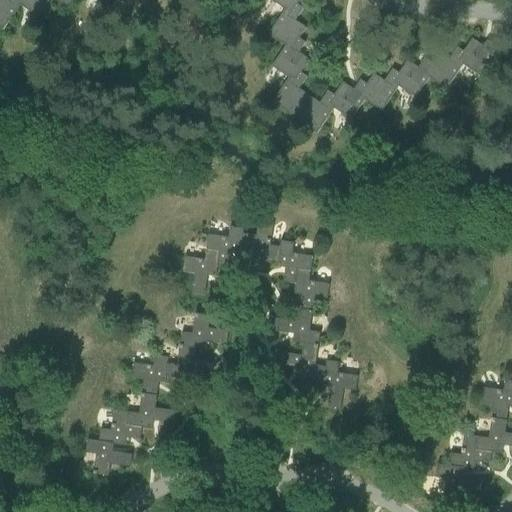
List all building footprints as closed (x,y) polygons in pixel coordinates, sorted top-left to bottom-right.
[(7,0),(7,1),(4,0),(0,0),(0,28),(4,31),(20,7),(37,18),(49,0),(7,0)] [(52,0),(68,11),(74,0),(52,0)] [(289,51),(296,40),(303,30),(293,23),(302,9),(295,5),(298,0),(269,0),(284,10),(282,13),(268,35),(284,47),(289,51)] [(289,51),(284,47),(283,49),(270,69),(287,80),(270,105),(293,120),(308,98),(298,90),(307,77),(300,72),(307,61),(297,55),(303,45),(296,40),(289,51)] [(437,56),(430,66),(423,76),(428,80),(429,79),(446,90),(461,68),(478,80),(497,52),(485,44),(481,50),(471,43),(464,53),(457,49),(447,63),(437,56)] [(423,76),(430,66),(423,61),(417,71),(407,64),(399,75),(392,70),(383,84),(373,77),(366,87),(359,98),(364,101),(364,100),(382,112),(397,90),(398,87),(415,99),(427,82),(428,80),(423,76)] [(319,105),(308,98),(293,120),(316,136),(332,111),(349,122),(364,101),(359,98),(366,87),(359,82),(352,92),(342,85),(335,96),(328,91),(319,105)] [(255,238),(241,236),(240,249),(253,250),(252,259),(277,262),(278,249),(269,247),(272,227),(256,225),(255,238)] [(239,257),(240,249),(241,236),(242,231),(229,229),(227,240),(207,237),(205,251),(219,253),(217,268),(228,270),(230,256),(239,257)] [(278,249),(277,262),(276,269),(284,270),(282,284),(294,286),(296,270),(309,272),(311,258),(291,255),(293,245),(279,243),(278,249)] [(215,279),(217,268),(219,253),(205,251),(204,262),(184,259),(182,274),(194,276),(191,296),(204,298),(207,278),(215,279)] [(308,283),(309,272),(296,270),(294,286),(292,296),(301,297),(299,311),(312,312),(313,299),(326,301),(328,285),(308,283)] [(178,348),(194,350),(204,352),(205,344),(226,347),(228,334),(207,331),(210,313),(195,310),(191,336),(180,335),(178,348)] [(309,332),(312,312),(299,311),(296,310),(295,323),(274,320),(273,332),(293,335),(292,344),(302,345),(317,347),(319,334),(309,332)] [(317,347),(302,345),(301,357),(281,354),(279,366),(299,369),(298,378),(323,381),(324,368),(315,366),(317,347)] [(192,362),(194,350),(178,348),(176,367),(166,366),(164,379),(189,383),(190,374),(210,377),(212,365),(192,362)] [(140,395),(153,397),(155,384),(163,385),(164,379),(166,366),(167,360),(153,358),(152,368),(132,365),(130,380),(142,382),(140,395)] [(324,368),(323,381),(322,387),(330,389),(327,409),(340,410),(343,390),(355,392),(357,377),(337,374),(339,364),(325,362),(324,368)] [(493,407),(491,420),(503,422),(505,409),(511,409),(511,383),(504,382),(502,393),(482,390),(480,405),(493,407)] [(137,415),(127,414),(126,427),(140,429),(140,430),(150,431),(151,423),(171,426),(173,413),(153,410),(155,398),(153,397),(140,395),(137,415)] [(138,441),(140,430),(140,429),(126,427),(127,414),(112,412),(109,432),(99,430),(97,443),(111,445),(111,446),(122,448),(124,439),(138,441)] [(488,440),(478,439),(477,451),(491,453),(491,454),(501,456),(502,447),(511,448),(511,435),(504,435),(506,422),(503,422),(491,420),(488,440)] [(489,466),(491,454),(491,453),(477,451),(478,439),(463,437),(460,457),(450,455),(448,468),(462,470),(462,471),(473,472),(475,464),(489,466)] [(110,453),(111,446),(111,445),(97,443),(86,441),(84,454),(94,456),(91,476),(106,478),(108,466),(128,469),(130,456),(110,453)] [(461,478),(462,471),(462,470),(448,468),(437,466),(435,479),(445,481),(442,501),(458,503),(459,491),(480,494),(481,481),(461,478)]
